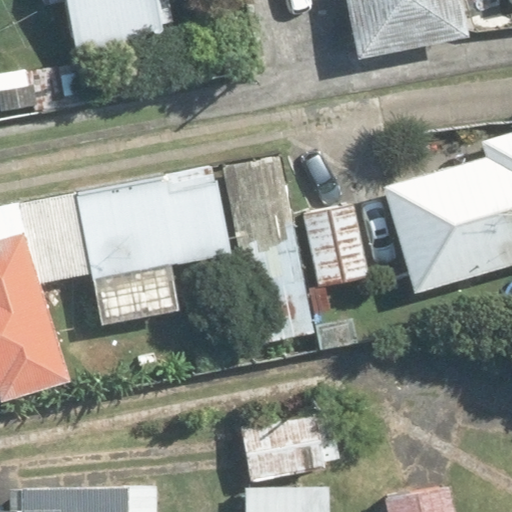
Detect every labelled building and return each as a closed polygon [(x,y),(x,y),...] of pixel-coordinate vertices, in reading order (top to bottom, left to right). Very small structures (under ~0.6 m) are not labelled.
[(178,0),(73,0),(86,57),(186,35),(178,0)] [(472,0),(355,0),(363,47),(477,28),(472,0)] [(86,63),(0,64),(0,106),(87,104),(86,63)] [(386,181),(419,285),(511,256),(511,125),(489,133),(494,147),(386,181)] [(52,273),(96,266),(104,315),(184,302),(176,252),(241,241),(228,163),(40,194),(52,273)] [(376,269),(362,208),(313,219),(327,281),(376,269)] [(77,373),(32,222),(0,231),(0,385),(6,384),(9,393),(77,373)] [(305,237),(250,247),(266,337),(318,327),(322,350),(368,342),(362,309),(320,316),(305,237)] [(244,424),(256,475),(349,453),(338,403),(244,424)] [(75,499),(0,499),(0,511),(163,511),(164,473),(75,472),(75,499)] [(336,511),(338,484),(251,480),(249,511),(336,511)] [(462,511),(456,480),(392,492),(395,511),(462,511)]
